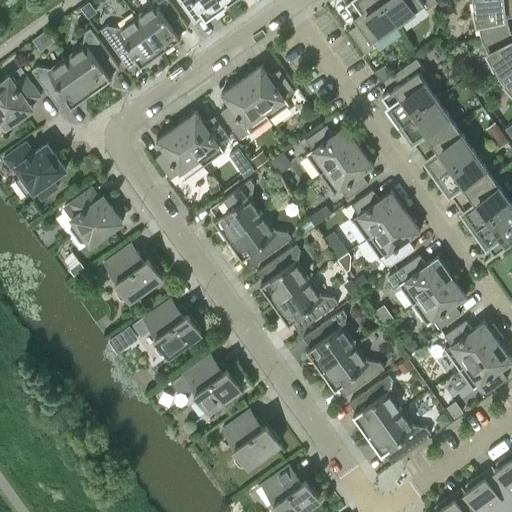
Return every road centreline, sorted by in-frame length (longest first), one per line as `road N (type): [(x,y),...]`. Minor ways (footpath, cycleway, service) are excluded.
road 1 (residential): [(371,511),(118,144),(134,112),(286,7)]
road 2 (residential): [(471,267),(286,7)]
road 3 (residential): [(382,511),(511,424)]
